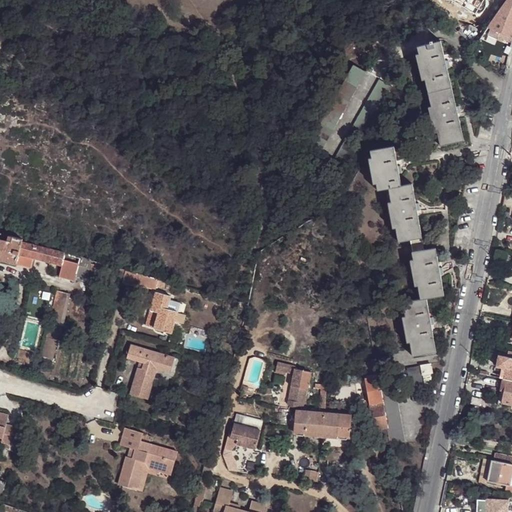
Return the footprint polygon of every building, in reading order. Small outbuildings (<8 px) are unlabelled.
[(474,41),(480,33),(474,28),(477,24),(474,22),(479,16),(468,7),(468,8),(466,7),(467,0),(457,0),(457,1),(460,3),(458,7),(458,16),(464,16),(467,17),(464,26),(460,30),(474,41)] [(502,40),(503,39),(504,35),(511,37),(511,0),(510,0),(486,34),(502,40)] [(431,106),(437,132),(441,146),(464,140),(457,113),(456,106),(446,67),(445,60),(440,40),(416,46),(418,52),(424,79),(431,106)] [(421,79),(424,79),(418,52),(415,53),(421,79)] [(307,149),(321,155),(321,154),(365,73),(351,65),(307,149)] [(377,79),(334,162),(334,163),(346,169),(390,86),(377,79)] [(434,132),(437,132),(431,106),(428,106),(434,132)] [(392,146),(368,151),(375,190),(387,188),(397,241),(409,239),(422,237),(412,183),(399,185),(392,146)] [(321,154),(321,155),(315,168),(328,175),(334,163),(334,162),(321,154)] [(23,239),(1,233),(0,235),(0,258),(16,263),(19,253),(22,241),(23,239)] [(422,237),(409,239),(411,252),(424,249),(422,237)] [(66,252),(22,241),(19,253),(61,264),(59,276),(75,281),(77,273),(87,275),(88,271),(90,262),(91,259),(81,256),(80,263),(64,260),(66,252)] [(411,252),(410,252),(419,299),(401,302),(411,356),(436,351),(426,298),(444,295),(435,247),(424,249),(411,252)] [(158,278),(125,269),(124,273),(121,281),(141,288),(142,285),(155,288),(158,278)] [(42,355),(51,358),(56,339),(59,339),(69,293),(57,290),(42,355)] [(158,312),(154,327),(154,328),(173,333),(179,312),(168,309),(171,296),(155,291),(150,309),(158,312)] [(146,325),(154,327),(158,312),(150,309),(146,325)] [(142,368),(137,367),(130,393),(148,399),(157,369),(170,372),(175,356),(131,344),(127,357),(139,361),(143,362),(142,368)] [(364,361),(375,358),(374,352),(363,355),(364,361)] [(504,375),(503,378),(511,379),(511,357),(499,355),(497,366),(505,368),(504,375)] [(380,374),(394,371),(391,356),(376,358),(380,374)] [(365,379),(378,376),(375,358),(364,361),(362,361),(365,379)] [(295,366),(277,361),(275,371),(284,373),(285,371),(293,372),(294,368),(295,366)] [(424,374),(432,372),(433,372),(432,363),(422,365),(424,374)] [(426,382),(424,374),(422,365),(408,367),(414,401),(428,398),(426,382)] [(293,372),(290,385),(306,388),(307,388),(311,371),(294,368),(293,372)] [(431,381),(432,372),(424,374),(426,382),(431,381)] [(370,405),(383,403),(378,376),(365,379),(370,405)] [(511,379),(503,378),(498,402),(502,403),(511,404),(511,379)] [(393,443),(407,441),(396,380),(381,383),(393,443)] [(296,405),(302,406),(306,388),(290,385),(287,399),(287,403),(289,403),(289,404),(296,406),(296,405)] [(372,442),(391,443),(383,403),(370,405),(375,431),(372,442)] [(0,435),(1,435),(1,440),(14,443),(18,426),(6,422),(8,412),(0,410),(0,435)] [(305,435),(320,437),(323,413),(296,410),(294,432),(305,433),(305,435)] [(323,413),(320,437),(337,439),(337,438),(348,439),(351,416),(323,413)] [(237,423),(233,438),(240,440),(239,444),(258,449),(263,430),(237,423)] [(132,457),(127,456),(125,456),(117,483),(142,491),(148,468),(170,475),(177,451),(141,440),(142,433),(124,427),(119,444),(129,447),(134,449),(132,457)] [(511,455),(497,453),(496,460),(511,463),(511,455)] [(492,460),(485,458),(480,482),(488,480),(492,460)] [(205,460),(202,472),(208,473),(211,462),(205,460)] [(511,463),(496,460),(492,460),(488,480),(510,485),(511,476),(511,463)] [(202,472),(196,497),(201,498),(208,473),(202,472)] [(221,487),(213,511),(249,511),(250,511),(241,509),(230,506),(231,501),(235,491),(221,487)] [(486,499),(487,511),(509,511),(509,498),(486,499)] [(479,511),(487,511),(486,499),(477,499),(477,511),(480,511),(479,511)] [(253,501),(250,511),(249,511),(265,511),(267,505),(253,501)]
